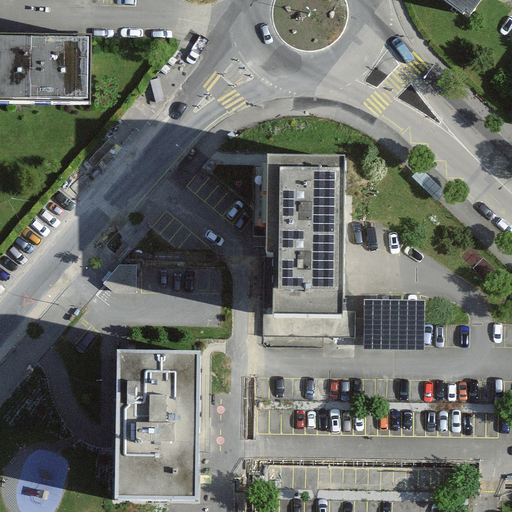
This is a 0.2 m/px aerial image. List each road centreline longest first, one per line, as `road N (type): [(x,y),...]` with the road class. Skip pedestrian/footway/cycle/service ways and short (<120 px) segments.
road 1 (unclassified): [(258,48),(0,331)]
road 2 (unclassified): [(511,199),(360,49)]
road 3 (unclassified): [(258,48),(272,63),(309,76),(347,64),(360,49)]
